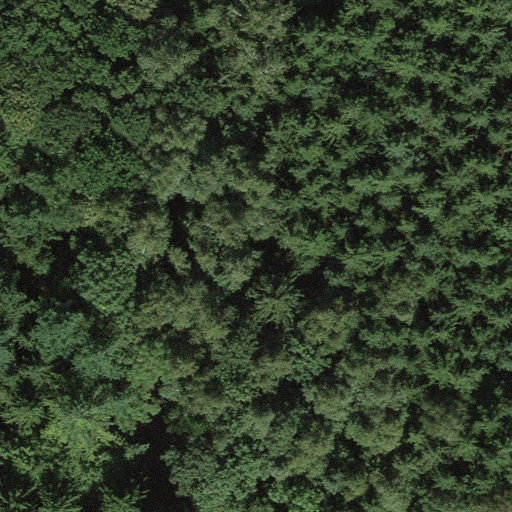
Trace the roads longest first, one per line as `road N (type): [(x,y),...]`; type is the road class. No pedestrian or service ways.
road 1 (track): [(148,511),(0,166)]
road 2 (track): [(134,511),(43,424),(0,413)]
